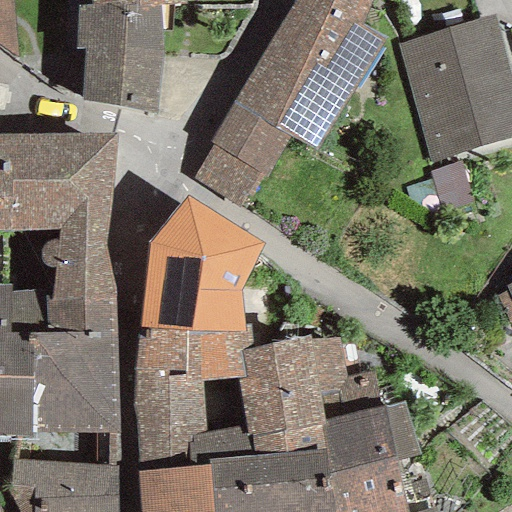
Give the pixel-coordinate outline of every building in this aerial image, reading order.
[(0,0),(0,46),(17,58),(11,0),(0,0)] [(185,5),(184,0),(90,0),(91,6),(124,1),(125,10),(160,7),(185,5)] [(211,145),(192,179),(238,208),(246,195),(249,197),(262,176),(265,178),(288,137),(314,151),(384,39),(362,26),(372,0),(295,0),(208,143),(211,145)] [(84,48),(81,101),(156,115),(163,55),(160,7),(125,10),(124,1),(91,6),(76,8),(74,47),(84,48)] [(397,44),(430,162),(511,138),(511,82),(493,16),(397,44)] [(0,229),(57,231),(112,230),(114,134),(0,137),(0,229)] [(474,204),(460,161),(428,172),(442,215),(474,204)] [(243,330),(240,291),(263,244),(186,196),(147,242),(139,329),(148,328),(243,330)] [(0,285),(11,285),(10,291),(46,290),(46,299),(114,299),(112,230),(57,231),(0,229),(0,285)] [(0,378),(29,378),(29,333),(44,332),(46,299),(46,290),(10,291),(11,285),(0,285),(0,378)] [(29,378),(31,433),(118,434),(114,299),(46,299),(44,332),(29,333),(29,378)] [(243,330),(148,328),(147,339),(137,339),(138,472),(210,466),(209,461),(253,457),(247,426),(205,432),(201,381),(236,377),(245,376),(240,350),(254,348),(250,330),(243,330)] [(346,377),(337,338),(310,339),(308,336),(254,348),(240,350),(245,376),(236,377),(247,426),(253,457),(323,451),(320,423),(382,407),(372,372),(346,377)] [(0,435),(31,437),(31,433),(29,378),(0,378),(0,435)] [(418,455),(403,402),(382,407),(320,423),(323,451),(332,511),(406,511),(396,461),(418,455)] [(213,511),(332,511),(323,451),(253,457),(209,461),(210,466),(213,511)] [(18,511),(119,511),(119,467),(12,461),(9,493),(18,511)] [(213,511),(210,466),(138,472),(139,511),(213,511)]
